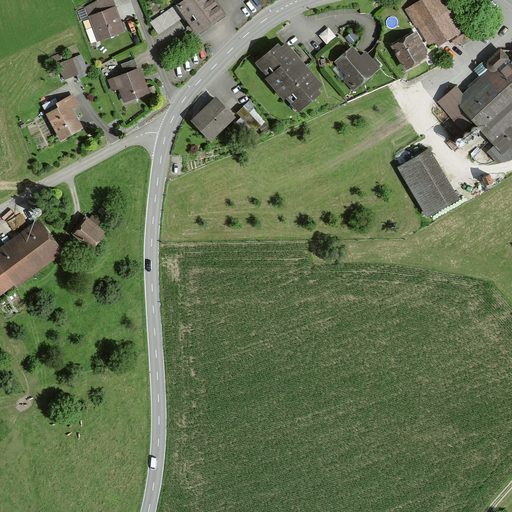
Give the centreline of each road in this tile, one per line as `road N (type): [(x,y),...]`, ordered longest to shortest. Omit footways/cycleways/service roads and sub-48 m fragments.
road 1 (tertiary): [(166,132),(151,245),(158,429),(148,511)]
road 2 (tertiary): [(300,0),(248,30),(197,82),(166,132)]
road 3 (residential): [(0,209),(139,133),(166,132)]
